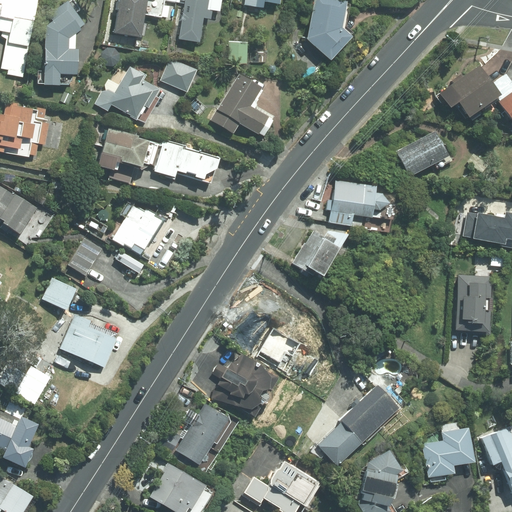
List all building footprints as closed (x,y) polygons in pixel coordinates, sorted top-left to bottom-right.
[(4,73),(21,77),(36,0),(0,0),(0,31),(6,33),(0,65),(0,68),(4,70),(4,73)] [(174,2),(174,0),(120,0),(114,34),(141,39),(146,16),(161,18),(164,0),(174,2)] [(176,0),(176,3),(185,4),(178,40),(199,44),(204,18),(211,20),(213,11),(220,13),(222,0),(176,0)] [(281,6),(281,0),(245,0),(244,6),(265,10),(266,3),(281,6)] [(333,62),(355,38),(344,28),(349,2),(340,0),(316,0),(309,40),(333,62)] [(79,76),(80,51),(70,51),(71,40),(83,31),(81,30),(87,26),(70,2),(52,15),(56,21),(46,28),(44,86),(61,87),(62,76),(79,76)] [(250,65),(251,43),(231,43),(231,64),(250,65)] [(102,50),(101,50),(100,51),(99,52),(98,54),(97,55),(97,57),(97,59),(97,60),(98,62),(99,63),(100,65),(101,66),(103,67),(104,67),(106,67),(108,67),(109,67),(111,66),(112,66),(114,65),(115,63),(116,62),(116,60),(116,59),(116,57),(116,55),(115,54),(115,52),(113,51),(112,50),(111,49),(109,48),(107,48),(106,48),(104,49),(103,49),(102,50)] [(161,81),(189,93),(198,71),(170,59),(161,81)] [(492,94),(493,94),(488,85),(475,64),(432,92),(441,106),(450,100),(460,116),(463,114),(467,120),(476,113),(474,110),(494,98),(492,94)] [(102,92),(95,104),(109,113),(113,106),(133,117),(133,118),(139,122),(148,108),(151,110),(162,92),(144,81),(147,77),(131,67),(115,94),(110,90),(102,92)] [(263,88),(240,74),(211,120),(234,134),(240,124),(261,137),(271,120),(251,108),(263,88)] [(494,101),(509,125),(511,122),(511,86),(504,74),(488,85),(493,94),(492,94),(494,98),(495,100),(494,101)] [(70,96),(61,91),(56,102),(65,107),(70,96)] [(18,108),(19,105),(10,104),(9,107),(6,106),(4,117),(0,115),(0,153),(29,158),(29,156),(36,157),(38,145),(45,146),(49,125),(43,124),(46,110),(37,108),(36,112),(18,108)] [(106,176),(128,182),(132,167),(142,169),(146,167),(147,164),(150,165),(156,143),(139,138),(140,136),(108,127),(97,166),(108,170),(106,176)] [(402,179),(442,158),(429,132),(389,154),(402,179)] [(218,156),(162,140),(160,147),(156,146),(150,165),(155,166),(153,172),(175,178),(176,174),(210,184),(218,156)] [(266,151),(258,160),(267,167),(274,158),(266,151)] [(485,163),(471,152),(464,161),(479,172),(485,163)] [(382,202),(376,192),(370,191),(371,186),(334,180),(331,200),(326,199),(325,209),(329,210),(327,222),(347,225),(349,214),(365,216),(366,208),(373,209),(382,202)] [(0,186),(0,219),(6,223),(4,225),(23,237),(40,210),(16,196),(0,186)] [(147,252),(164,222),(157,218),(158,216),(148,210),(146,213),(129,203),(121,216),(127,219),(113,241),(125,248),(126,246),(133,251),(136,246),(147,252)] [(459,235),(498,243),(499,236),(511,238),(511,212),(498,210),(497,216),(471,211),(470,212),(464,211),(459,235)] [(289,263),(307,275),(309,271),(314,275),(334,245),(312,231),(303,244),(302,243),(289,263)] [(457,236),(441,234),(440,244),(455,247),(457,236)] [(87,277),(103,250),(85,239),(69,266),(87,277)] [(452,332),(486,334),(488,297),(483,296),(485,276),(452,274),(448,329),(453,329),(452,332)] [(78,290),(52,279),(43,300),(68,312),(78,290)] [(262,318),(269,316),(281,297),(259,283),(244,306),(262,318)] [(60,350),(106,369),(118,340),(116,339),(118,335),(91,324),(92,322),(75,315),(60,350)] [(247,339),(255,327),(239,317),(232,328),(247,339)] [(263,370),(242,356),(240,354),(231,364),(226,362),(222,368),(219,365),(212,375),(216,378),(212,384),(213,385),(209,398),(233,406),(249,416),(274,378),(263,370)] [(27,375),(10,365),(6,372),(3,371),(0,376),(0,384),(36,406),(52,379),(32,367),(27,375)] [(396,411),(405,403),(382,378),(339,418),(322,408),(313,424),(356,449),(364,435),(394,408),(396,411)] [(15,417),(20,420),(25,409),(9,401),(4,411),(15,417)] [(222,417),(200,403),(170,449),(175,452),(172,458),(188,468),(192,463),(222,417)] [(14,421),(12,425),(0,419),(0,449),(8,454),(5,461),(28,471),(37,453),(31,450),(42,427),(24,419),(21,424),(14,421)] [(455,428),(454,421),(439,424),(440,430),(438,431),(440,440),(419,443),(425,476),(449,472),(448,464),(469,460),(463,427),(455,428)] [(166,455),(178,436),(164,426),(153,444),(155,445),(153,447),(166,455)] [(511,442),(506,427),(478,437),(487,464),(495,461),(507,493),(511,491),(511,442)] [(356,498),(355,504),(359,511),(383,511),(386,511),(381,502),(388,475),(398,469),(387,449),(365,462),(363,470),(359,469),(353,492),(357,493),(355,498),(356,498)] [(312,482),(276,460),(261,485),(248,477),(238,493),(253,503),(256,499),(277,511),(288,511),(294,503),(297,505),(312,482)] [(176,511),(195,484),(163,463),(141,495),(166,511),(176,511)] [(16,511),(27,496),(0,478),(0,511),(16,511)]
